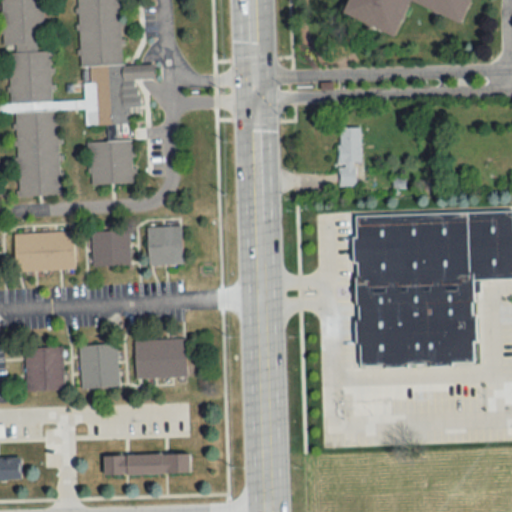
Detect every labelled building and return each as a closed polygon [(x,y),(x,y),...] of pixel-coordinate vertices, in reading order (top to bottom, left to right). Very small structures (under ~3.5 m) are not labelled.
[(361,163),(361,128),(337,128),(337,186),(356,186),(356,163),(361,163)] [(511,208),(356,215),(361,367),(478,364),(476,279),(511,277),(511,208)] [(147,227),(147,264),(182,264),(181,226),(147,227)] [(129,230),(92,230),(92,266),(129,266),(129,230)] [(14,233),(15,271),(74,269),(73,231),(14,233)] [(186,377),(185,339),(134,340),(134,378),(186,377)] [(118,387),(116,343),(79,345),(80,388),(118,387)] [(63,389),(62,347),(25,348),(26,390),(63,389)] [(105,475),(190,475),(190,454),(104,455),(105,475)] [(0,480),(21,480),(21,458),(0,457),(0,480)]
